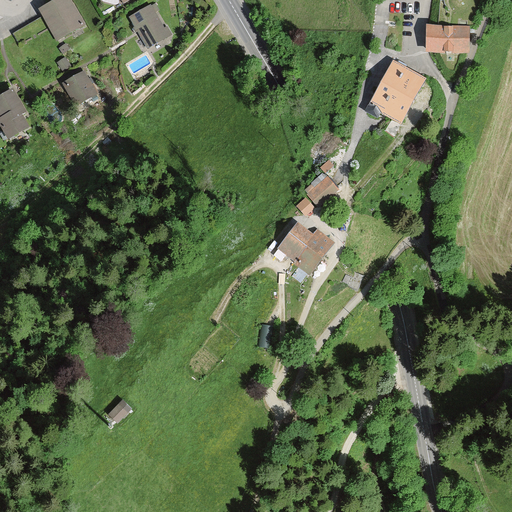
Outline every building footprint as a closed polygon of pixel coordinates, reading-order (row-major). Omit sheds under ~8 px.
[(56,41),(86,25),(71,0),(56,0),(39,10),(56,41)] [(163,27),(151,5),(129,17),(147,49),(170,36),(165,26),(163,27)] [(468,29),(430,28),(429,51),(468,52),(468,29)] [(424,79),(395,63),(372,106),(370,105),(366,112),(377,118),(381,110),(402,120),(424,79)] [(98,95),(85,71),(62,83),(75,107),(98,95)] [(27,113),(14,89),(0,96),(0,114),(2,117),(0,118),(0,124),(8,139),(29,128),(22,116),(27,113)] [(325,173),(305,191),(318,206),(339,188),(325,173)] [(314,208),(306,200),(298,207),(305,216),(314,208)] [(314,238),(297,225),(275,255),(282,260),(287,254),(309,272),(332,243),(318,233),(314,238)] [(349,269),(342,283),(358,291),(365,275),(349,269)] [(273,325),(265,324),(263,347),(276,348),(279,325),(273,325)] [(131,410),(122,402),(109,416),(118,424),(131,410)]
